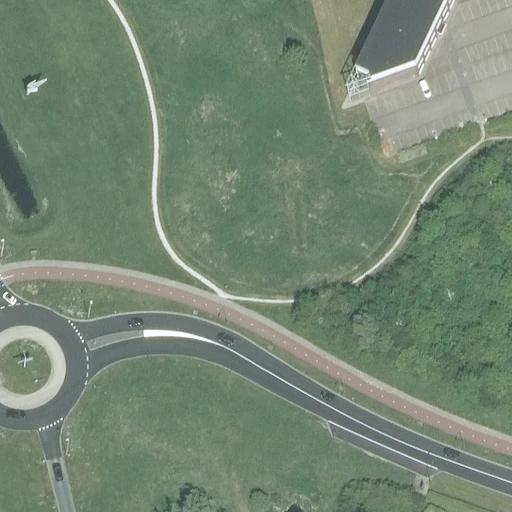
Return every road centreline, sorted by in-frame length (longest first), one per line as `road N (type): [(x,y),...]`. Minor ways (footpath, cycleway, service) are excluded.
road 1 (tertiary): [(511,476),(358,414),(190,323),(131,319),(67,334)]
road 2 (tertiary): [(78,364),(185,346),(408,451),(511,490)]
